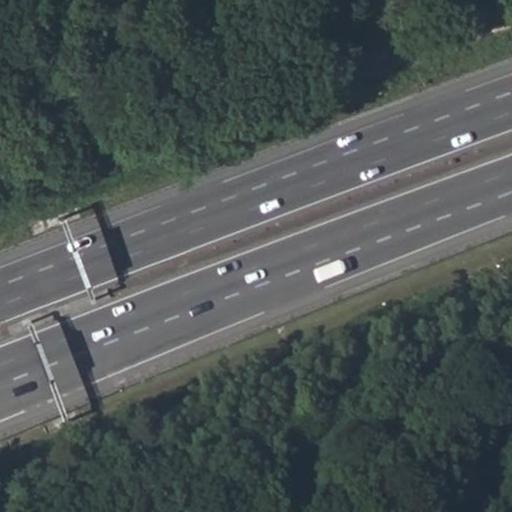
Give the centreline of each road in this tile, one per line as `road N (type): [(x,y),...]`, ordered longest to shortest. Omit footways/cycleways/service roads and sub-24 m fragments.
road 1 (motorway): [(0,386),(511,182)]
road 2 (motorway): [(511,107),(0,301)]
road 3 (track): [(511,28),(0,200)]
